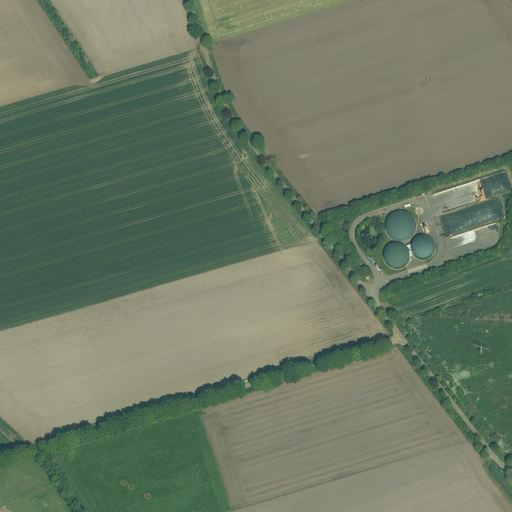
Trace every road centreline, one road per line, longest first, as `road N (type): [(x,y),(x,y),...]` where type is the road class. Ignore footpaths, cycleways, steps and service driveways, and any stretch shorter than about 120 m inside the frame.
road 1 (unclassified): [(0,457),(399,339)]
road 2 (unclassified): [(186,0),(232,122),(399,339)]
road 3 (unclassified): [(399,339),(494,458),(511,467)]
